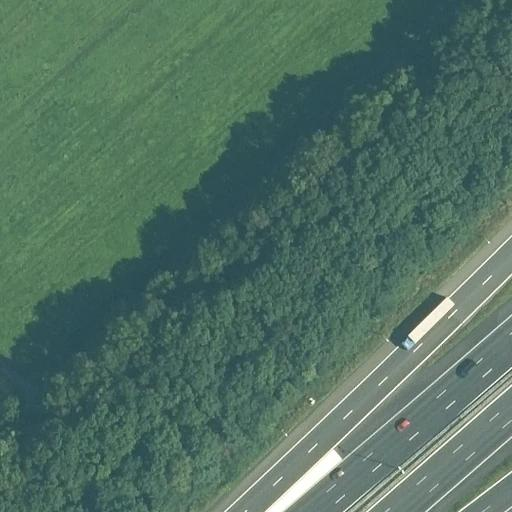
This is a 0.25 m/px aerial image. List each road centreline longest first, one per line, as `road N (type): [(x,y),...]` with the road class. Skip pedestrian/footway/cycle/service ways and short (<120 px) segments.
road 1 (motorway): [(511,248),(239,511)]
road 2 (motorway): [(511,341),(312,511)]
road 3 (motorway): [(396,511),(511,409)]
